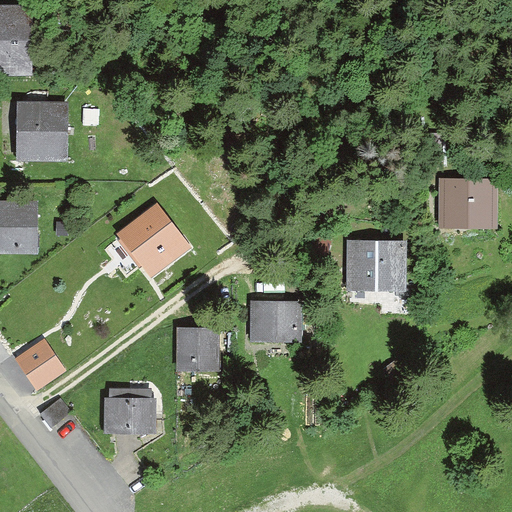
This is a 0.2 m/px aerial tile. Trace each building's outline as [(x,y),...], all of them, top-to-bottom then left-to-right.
[(22,6),(0,6),(0,60),(23,60),(22,6)] [(57,105),(20,106),(21,152),(58,152),(57,105)] [(487,184),(445,182),(442,220),(485,222),(487,184)] [(33,202),(0,201),(0,245),(33,246),(33,202)] [(151,211),(120,236),(155,279),(186,253),(151,211)] [(407,242),(353,242),(353,292),(406,292),(407,242)] [(306,304),(258,304),(258,346),(305,347),(306,304)] [(229,333),(182,330),(180,368),(227,371),(229,333)] [(44,337),(16,355),(36,386),(64,368),(44,337)] [(162,396),(114,396),(114,430),(161,431),(162,396)]
